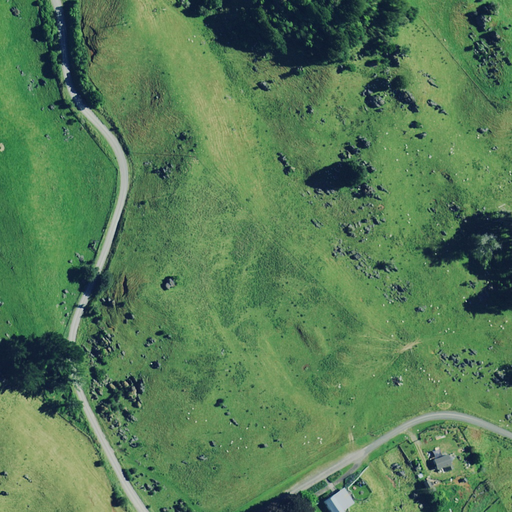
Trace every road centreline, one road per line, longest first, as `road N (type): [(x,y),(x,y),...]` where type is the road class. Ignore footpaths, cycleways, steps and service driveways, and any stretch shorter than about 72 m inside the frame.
road 1 (unclassified): [(158,511),(130,475),(73,351),(80,294),(104,247),(125,151),(118,124),(78,59),(60,0)]
road 2 (unclassified): [(245,511),(405,421),(447,414),(511,434)]
